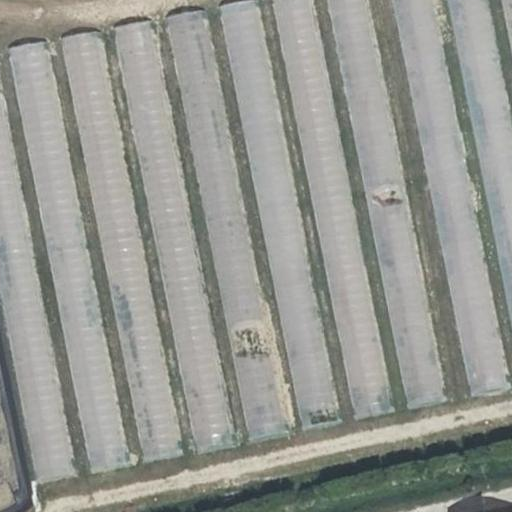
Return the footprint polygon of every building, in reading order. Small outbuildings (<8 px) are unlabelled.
[(260,0),(228,5),(298,430),(337,424),(298,189),(291,190),(260,0)] [(279,0),(352,421),(389,414),(316,0),(279,0)] [(442,404),(373,0),(335,0),(404,410),(442,404)] [(437,0),(397,0),(470,398),(508,391),(437,0)] [(454,0),(511,342),(511,110),(493,0),(454,0)] [(283,437),(210,10),(173,16),(247,443),(283,437)] [(197,453),(235,447),(155,21),(118,28),(197,453)] [(176,457),(105,29),(69,35),(140,463),(176,457)] [(124,468),(52,41),(16,47),(88,474),(124,468)] [(0,276),(39,485),(76,478),(0,67),(0,276)]
